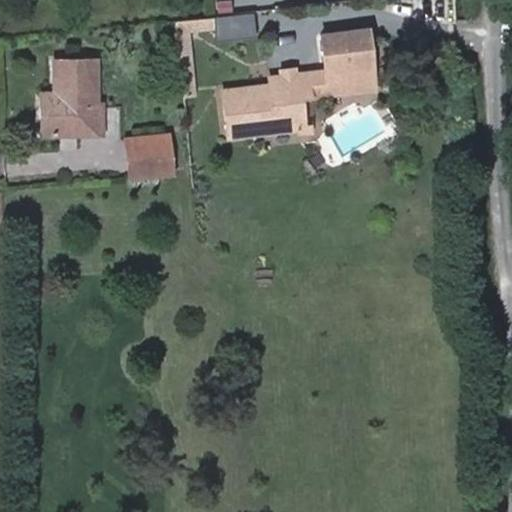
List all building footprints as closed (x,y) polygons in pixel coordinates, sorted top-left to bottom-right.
[(188,33),(217,30),(215,18),(187,20),(188,33)] [(372,31),(322,33),(325,90),(375,88),(372,31)] [(97,60),(54,61),(55,93),(55,112),(42,112),(43,134),(103,132),(103,103),(98,103),(97,60)] [(313,95),(310,73),(273,78),(274,85),(225,92),(231,137),(307,127),(303,96),(313,95)] [(55,112),(55,93),(42,94),(42,112),(55,112)] [(172,171),(168,134),(127,139),(130,175),(172,171)]
